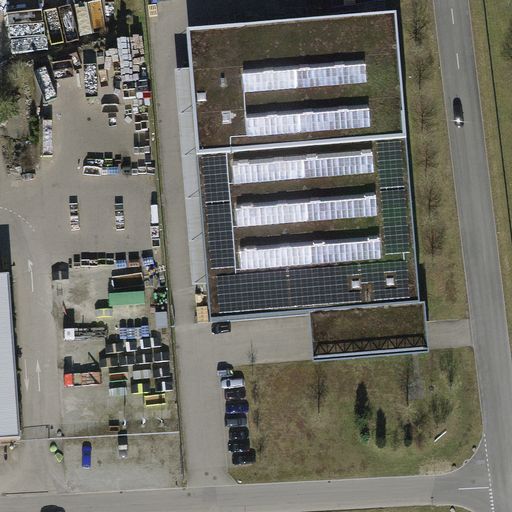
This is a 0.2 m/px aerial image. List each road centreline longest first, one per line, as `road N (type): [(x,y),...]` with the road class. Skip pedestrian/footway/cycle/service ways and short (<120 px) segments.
road 1 (unclassified): [(455,0),(507,495)]
road 2 (unclassified): [(188,511),(507,495)]
